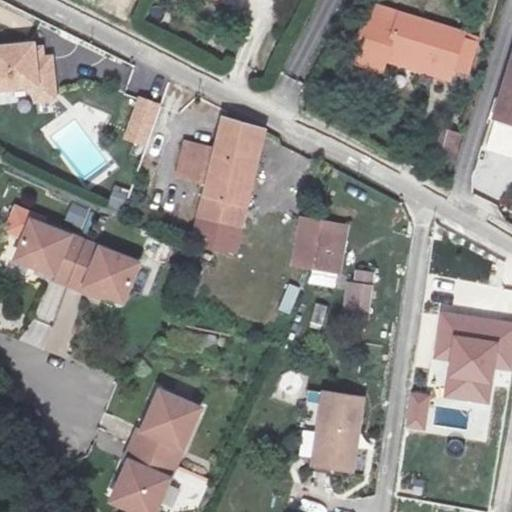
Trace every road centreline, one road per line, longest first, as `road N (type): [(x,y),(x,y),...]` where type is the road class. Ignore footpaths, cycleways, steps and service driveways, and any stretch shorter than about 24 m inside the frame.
road 1 (unclassified): [(46,0),(452,207)]
road 2 (residential): [(511,15),(452,207)]
